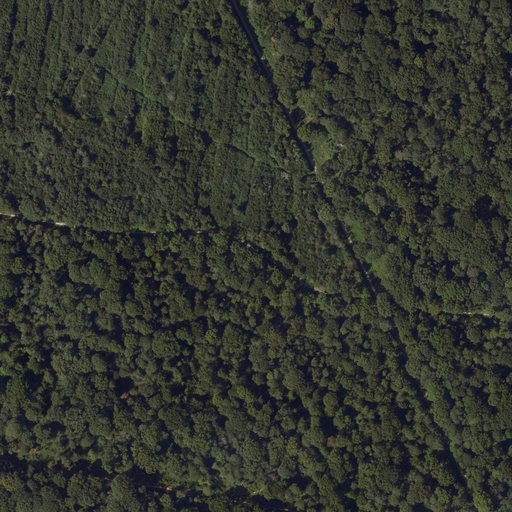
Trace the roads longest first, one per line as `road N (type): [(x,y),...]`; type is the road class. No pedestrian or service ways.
road 1 (track): [(235,0),(485,511)]
road 2 (track): [(386,310),(305,285),(224,230),(106,232),(0,213)]
road 3 (track): [(0,461),(287,511)]
